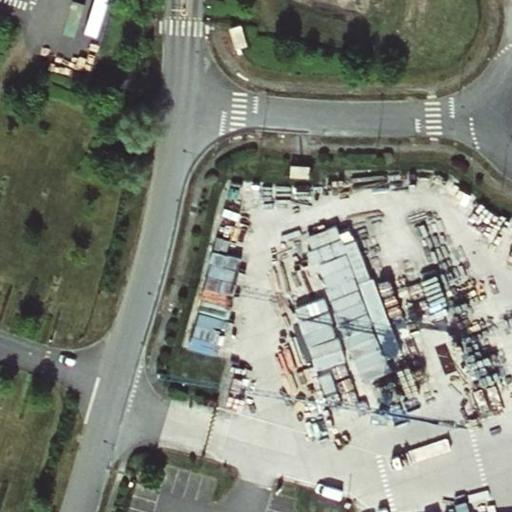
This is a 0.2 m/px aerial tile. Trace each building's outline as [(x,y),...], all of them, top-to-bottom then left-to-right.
[(250,43),(242,21),(232,25),(238,47),(250,43)] [(310,176),(310,166),(291,166),(290,174),(310,176)] [(335,208),(306,217),(321,263),(350,254),(335,208)] [(208,295),(237,301),(248,246),(245,246),(250,226),(223,220),(208,295)] [(355,263),(334,270),(349,317),(370,310),(355,263)] [(320,296),(292,305),(299,328),(327,320),(320,296)] [(202,310),(194,345),(225,352),(233,317),(202,310)] [(357,367),(344,373),(349,385),(395,366),(385,341),(352,354),(357,367)] [(440,494),(443,511),(494,511),(489,483),(440,494)]
